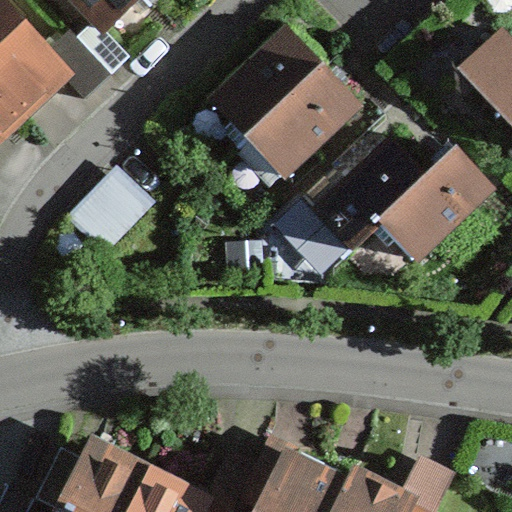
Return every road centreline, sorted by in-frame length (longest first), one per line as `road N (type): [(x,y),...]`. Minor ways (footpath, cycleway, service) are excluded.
road 1 (residential): [(511,392),(325,366),(144,357),(0,372)]
road 2 (residential): [(0,341),(22,205),(246,0)]
